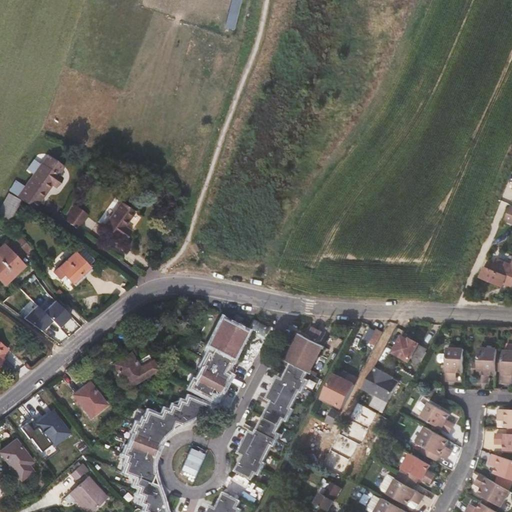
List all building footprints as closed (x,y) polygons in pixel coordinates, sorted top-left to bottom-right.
[(241,0),(231,0),(224,27),(235,29),(241,0)] [(54,162),(48,157),(42,166),(48,170),(54,162)] [(64,169),(54,162),(48,170),(42,166),(41,165),(40,166),(33,176),(23,188),(21,192),(13,185),(10,188),(8,192),(35,211),(52,187),(53,188),(60,180),(57,177),(64,169)] [(40,166),(34,162),(27,171),(33,176),(40,166)] [(62,181),(60,180),(53,188),(55,190),(62,181)] [(23,188),(15,182),(13,185),(21,192),(23,188)] [(19,201),(8,195),(0,209),(0,219),(7,224),(19,201)] [(135,212),(121,202),(103,227),(124,242),(130,233),(123,228),(135,212)] [(72,207),(69,205),(62,219),(75,229),(86,215),(73,206),(72,207)] [(22,266),(4,248),(0,252),(0,281),(3,284),(22,266)] [(88,268),(73,252),(52,272),(58,279),(63,275),(72,284),(88,268)] [(511,286),(511,266),(511,267),(496,260),(494,266),(489,264),(483,279),(503,288),(505,284),(511,287),(511,286)] [(90,271),(88,268),(72,284),(74,286),(90,271)] [(56,301),(45,312),(54,321),(60,328),(71,317),(56,301)] [(38,306),(24,318),(43,331),(54,321),(45,312),(38,306)] [(266,335),(270,327),(255,319),(251,327),(266,335)] [(249,335),(224,322),(210,349),(216,353),(212,359),(209,357),(202,370),(204,370),(195,386),(194,386),(190,392),(216,405),(231,377),(227,374),(233,362),(234,362),(249,335)] [(381,324),(379,324),(376,331),(370,328),(363,341),(376,347),(386,327),(381,324)] [(326,335),(316,330),(312,338),(321,343),(326,335)] [(327,351),(303,337),(288,365),(293,368),(287,379),(283,377),(267,406),(272,408),(259,432),(255,430),(240,459),(244,461),(238,473),(255,482),(257,480),(261,482),(269,466),(267,465),(272,455),(275,455),(284,437),(280,434),(284,428),(288,430),(298,411),(296,409),(302,399),(303,400),(313,381),(309,379),(311,377),(313,378),(327,351)] [(408,341),(402,337),(393,354),(415,366),(425,348),(410,339),(408,341)] [(0,364),(10,352),(0,343),(0,364)] [(465,348),(448,348),(445,382),(454,382),(455,374),(464,374),(465,348)] [(497,368),(497,356),(498,349),(479,348),(478,363),(472,363),(471,375),(478,375),(477,383),(486,384),(487,377),(496,377),(497,368)] [(503,356),(497,356),(497,368),(502,368),(502,384),(510,385),(511,376),(511,351),(503,351),(503,356)] [(135,362),(130,353),(111,365),(127,389),(144,378),(144,377),(150,374),(141,359),(135,362)] [(374,365),(364,390),(391,402),(401,376),(374,365)] [(338,407),(343,410),(351,394),(342,390),(347,381),(334,374),(321,399),(338,407)] [(107,405),(89,382),(71,396),(89,419),(107,405)] [(162,419),(156,416),(146,412),(143,420),(141,419),(138,426),(134,424),(132,430),(131,431),(133,432),(126,451),(124,450),(121,456),(125,457),(123,463),(125,464),(122,473),(138,479),(135,485),(139,487),(137,493),(139,494),(142,495),(140,501),(142,502),(140,509),(145,511),(144,511),(161,511),(161,508),(161,501),(158,492),(156,484),(153,477),(152,469),(151,463),(152,457),(154,452),(156,447),(158,443),(163,437),(167,433),(173,430),(179,426),(188,422),(194,418),(200,414),(206,408),(184,399),(182,405),(179,404),(177,410),(171,407),(169,413),(165,412),(162,419)] [(426,427),(432,430),(434,426),(449,435),(453,428),(446,423),(450,416),(429,403),(420,418),(425,421),(423,425),(426,427)] [(334,426),(343,410),(338,407),(336,411),(333,410),(326,422),(334,426)] [(511,428),(511,410),(498,410),(497,418),(505,418),(505,428),(511,428)] [(69,434),(51,411),(34,425),(52,448),(69,434)] [(450,441),(432,430),(426,427),(416,444),(422,447),(420,452),(429,457),(432,452),(447,461),(450,455),(445,451),(450,441)] [(511,434),(496,434),(495,441),(504,442),(503,452),(511,452),(511,434)] [(33,463),(15,439),(0,450),(0,456),(20,482),(33,472),(28,466),(33,463)] [(364,451),(353,444),(338,470),(346,474),(352,478),(363,459),(364,451)] [(404,471),(402,476),(412,482),(415,477),(431,486),(434,479),(427,475),(431,466),(410,454),(401,469),(404,471)] [(511,461),(492,454),(490,462),(497,464),(494,474),(511,480),(511,461)] [(346,474),(338,470),(335,474),(344,478),(346,474)] [(511,492),(480,474),(476,481),(483,485),(477,494),(502,508),(511,492)] [(409,487),(412,482),(402,476),(399,481),(396,479),(387,495),(408,507),(413,498),(421,502),(424,496),(409,487)] [(90,511),(106,498),(88,477),(68,495),(84,511),(90,511)] [(342,489),(331,483),(325,495),(320,493),(314,503),(330,511),(342,489)] [(245,503),(228,494),(221,506),(216,503),(211,511),(245,511),(247,509),(243,506),(245,503)] [(407,511),(383,498),(374,511),(407,511)] [(497,511),(481,503),(477,510),(469,506),(465,511),(497,511)]
